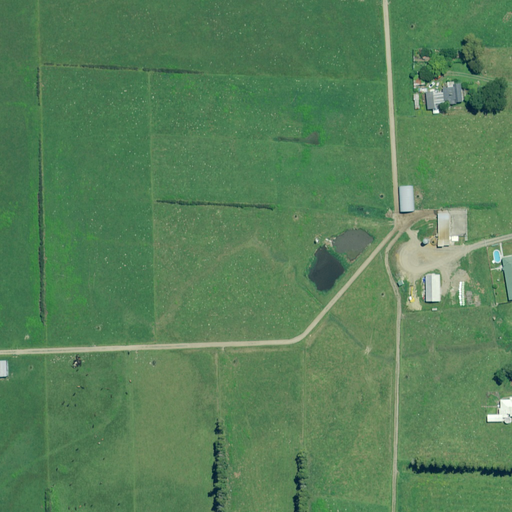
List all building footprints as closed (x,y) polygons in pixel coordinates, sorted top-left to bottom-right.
[(450,105),(463,104),(463,101),(461,83),(454,84),(455,88),(444,89),(445,92),(427,94),(429,110),(438,109),(438,104),(446,103),(445,101),(450,101),(450,105)] [(414,212),(413,187),(400,187),(401,212),(414,212)] [(450,246),(449,214),(439,214),(439,246),(450,246)] [(511,257),(503,259),(510,300),(511,300),(511,257)] [(440,302),(440,275),(427,275),(427,302),(440,302)] [(511,416),(511,398),(511,400),(502,400),(501,416),(488,415),(488,422),(505,422),(506,423),(507,424),(508,424),(509,424),(510,424),(510,423),(511,423),(511,422),(511,421),(511,420),(511,419),(511,416)]
